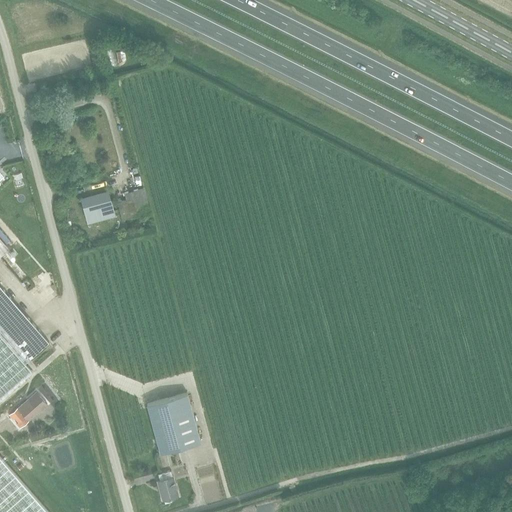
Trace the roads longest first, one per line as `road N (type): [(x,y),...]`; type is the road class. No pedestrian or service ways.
road 1 (unclassified): [(128,511),(0,26)]
road 2 (motorway): [(152,0),(511,179)]
road 3 (motorway): [(511,142),(242,0)]
road 4 (track): [(511,430),(232,502)]
